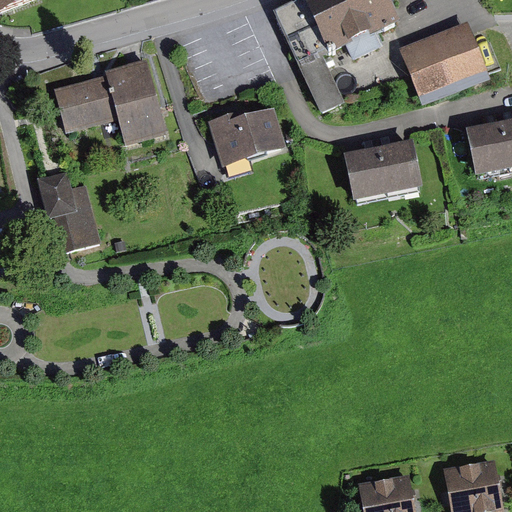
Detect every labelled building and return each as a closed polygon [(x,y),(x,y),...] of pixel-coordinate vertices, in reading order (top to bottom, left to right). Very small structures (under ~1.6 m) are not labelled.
[(0,0),(0,16),(45,0),(0,0)] [(369,47),(395,36),(379,0),(311,0),(296,7),(323,66),(341,58),(348,73),(375,61),(369,47)] [(486,94),(502,88),(489,55),(474,61),(467,42),(397,70),(421,130),(489,103),(486,94)] [(317,135),(343,124),(311,49),(286,59),(317,135)] [(117,130),(124,158),(167,147),(147,71),(102,82),(104,87),(51,100),(62,143),(117,130)] [(221,181),(283,162),(271,122),(250,129),(248,122),(207,135),(221,181)] [(475,184),(511,177),(511,129),(466,138),(475,184)] [(421,200),(411,155),(342,170),(351,215),(421,200)] [(63,270),(99,261),(81,187),(34,198),(44,240),(55,237),(63,270)] [(498,511),(493,479),(441,488),(445,511),(498,511)] [(357,511),(410,511),(407,494),(355,504),(357,511)]
